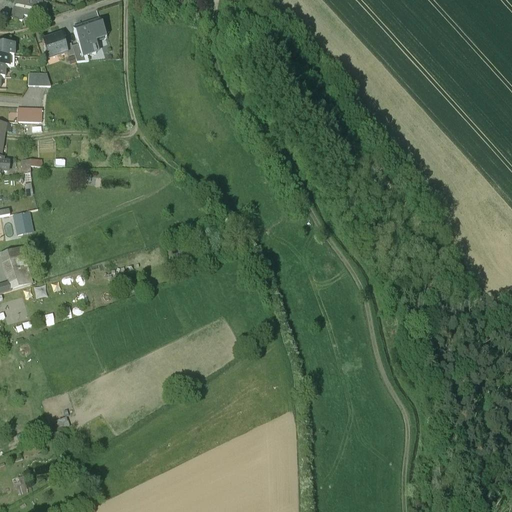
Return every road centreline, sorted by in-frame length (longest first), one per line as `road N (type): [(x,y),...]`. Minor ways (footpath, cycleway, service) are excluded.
road 1 (track): [(214,0),(215,64),(362,290),(375,355),(403,410),(402,511)]
road 2 (track): [(240,0),(307,69),(463,282),(511,317)]
